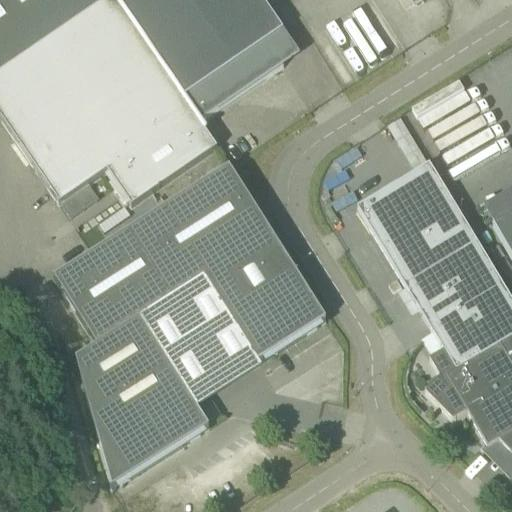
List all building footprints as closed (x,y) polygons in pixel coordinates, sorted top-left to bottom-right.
[(0,0),(0,123),(58,209),(106,176),(131,212),(216,154),(204,136),(206,135),(201,127),(283,71),(267,48),(283,37),(257,0),(0,0)] [(456,94),(426,107),(443,144),(460,136),(462,139),(473,134),(470,126),(475,124),(472,119),(487,112),(476,89),(458,97),(456,94)] [(401,120),(387,129),(416,174),(429,165),(401,120)] [(511,307),(428,169),(356,213),(442,355),(428,364),(438,382),(423,397),(451,425),(466,417),(487,452),(498,445),(511,459),(511,470),(504,479),(511,486),(511,307)] [(257,368),(325,326),(228,173),(53,284),(96,351),(75,365),(110,494),(208,433),(139,324),(203,283),(257,368)] [(511,217),(492,229),(511,262),(511,217)]
